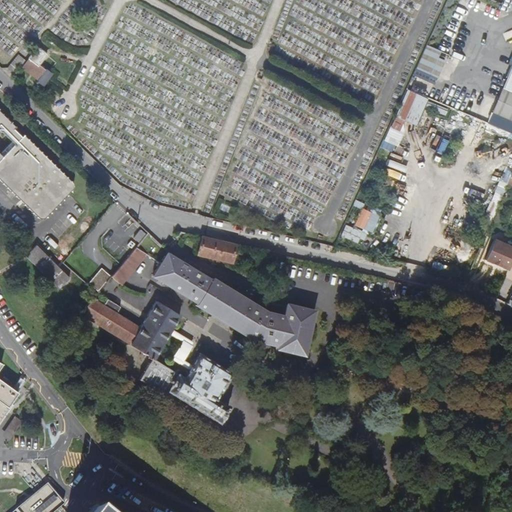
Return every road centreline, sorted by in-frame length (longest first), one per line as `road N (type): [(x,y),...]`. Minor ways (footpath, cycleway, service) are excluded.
road 1 (residential): [(0,80),(133,206),(329,257)]
road 2 (residential): [(511,315),(463,290),(329,257)]
